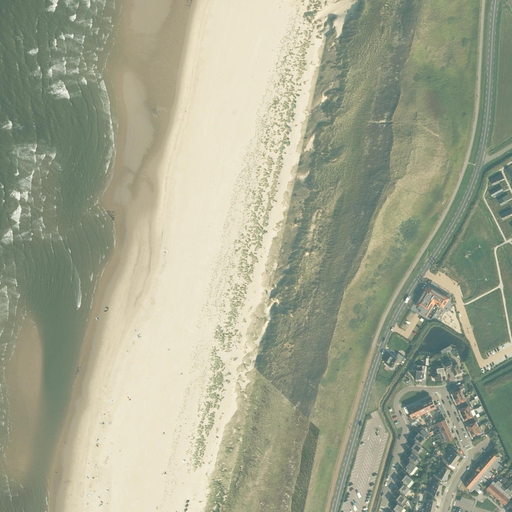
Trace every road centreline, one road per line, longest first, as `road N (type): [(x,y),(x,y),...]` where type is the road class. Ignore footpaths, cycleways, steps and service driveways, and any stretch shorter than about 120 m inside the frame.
road 1 (secondary): [(335,511),(388,332),(455,220),(479,159)]
road 2 (residential): [(381,511),(404,436),(397,400),(405,391),(442,393),(471,453)]
road 3 (secondary): [(479,159),(495,0)]
